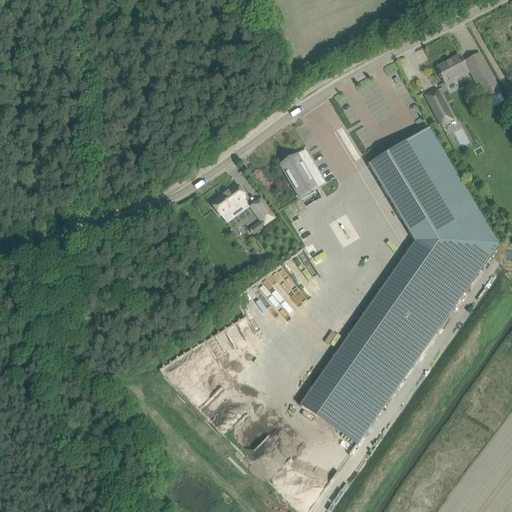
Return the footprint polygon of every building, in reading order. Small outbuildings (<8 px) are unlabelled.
[(436,68),(441,77),(445,83),(455,78),(456,80),(469,72),(463,62),(460,56),(436,68)] [(484,63),(470,70),(486,101),(500,93),(484,63)] [(436,90),(423,97),(440,129),(453,122),(436,90)] [(415,242),(299,406),(357,446),(498,245),(428,129),(368,165),(415,242)] [(326,185),(310,157),(306,159),(302,152),(291,158),(291,159),(280,166),(301,200),(326,185)] [(221,197),(211,204),(220,216),(228,210),(231,214),(247,204),(244,199),(245,199),(236,186),(221,196),(221,197)] [(276,218),(262,198),(249,207),(260,222),(249,230),(253,236),(263,228),(276,218)] [(294,269),(308,291),(318,284),(304,263),(294,269)] [(252,334),(261,333),(259,319),(250,321),(252,334)]
